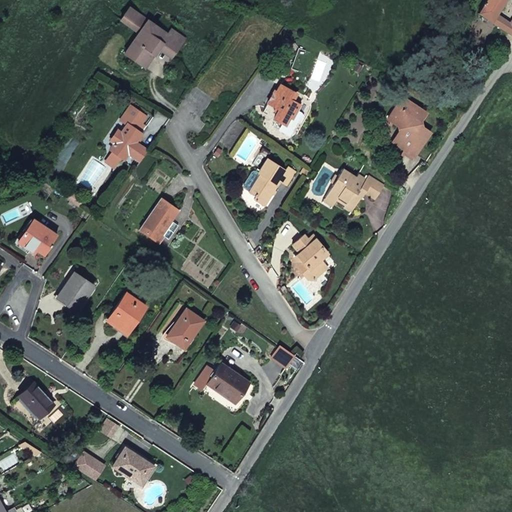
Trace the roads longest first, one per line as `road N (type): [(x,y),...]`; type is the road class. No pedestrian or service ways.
road 1 (unclassified): [(511,50),(313,357)]
road 2 (residential): [(20,278),(19,348),(232,483)]
road 3 (residential): [(188,106),(175,130),(313,357)]
road 4 (unclassified): [(313,357),(232,483)]
